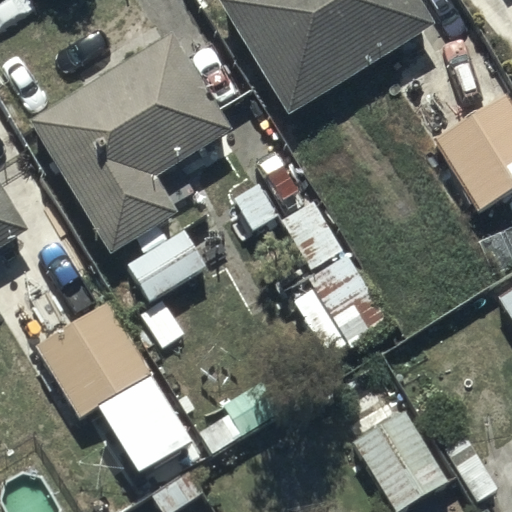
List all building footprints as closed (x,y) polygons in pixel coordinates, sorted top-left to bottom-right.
[(245,0),(215,19),(286,135),(371,82),(379,95),(431,63),(423,49),(433,43),(406,0),(245,0)] [(167,51),(24,142),(108,272),(177,228),(155,194),(200,166),(206,174),(222,164),(218,158),(231,150),(167,51)] [(511,121),(505,109),(433,151),(476,224),(511,203),(511,121)] [(0,263),(25,247),(0,208),(0,263)] [(313,215),(279,235),(309,285),(294,294),(299,303),(289,309),(326,370),(384,336),(313,215)] [(179,243),(123,279),(149,319),(204,282),(179,243)] [(511,288),(492,301),(511,333),(511,288)] [(107,319),(35,363),(79,435),(102,421),(126,460),(175,430),(107,319)] [(402,420),(349,452),(384,511),(427,511),(450,499),(402,420)]
